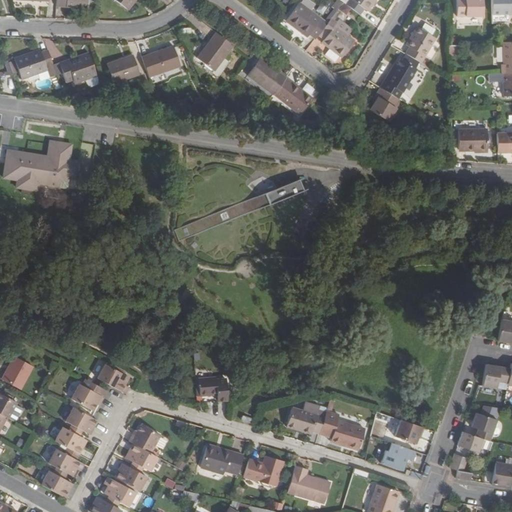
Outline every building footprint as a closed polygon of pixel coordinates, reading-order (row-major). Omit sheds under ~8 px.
[(112,0),(125,9),(131,0),(112,0)] [(134,0),(131,0),(125,9),(127,11),(134,0)] [(374,0),(347,0),(345,3),(359,14),(364,8),(367,10),(374,0)] [(483,17),(482,0),(456,0),(456,17),(483,17)] [(511,0),(491,0),(491,15),(509,15),(511,14),(511,0)] [(299,3),(285,20),(302,33),(304,30),(309,34),(315,39),(317,35),(321,30),(326,23),(299,3)] [(334,26),(336,23),(330,18),(326,23),(321,30),(327,34),(323,40),(321,43),(341,57),(354,40),(334,26)] [(406,45),(409,47),(405,53),(420,63),(435,38),(417,26),(406,45)] [(321,30),(317,35),(323,40),(327,34),(321,30)] [(195,58),(211,70),(230,44),(215,33),(195,58)] [(511,41),(502,42),(503,74),(511,73),(511,41)] [(448,45),(448,54),(458,54),(458,45),(448,45)] [(172,46),(140,57),(147,78),(179,67),(172,46)] [(44,70),(43,67),(50,65),(45,50),(38,53),(37,49),(11,58),(18,79),(44,70)] [(95,77),(87,54),(76,57),(77,60),(58,66),(63,83),(70,80),(72,85),(95,77)] [(138,75),(131,56),(105,64),(112,84),(138,75)] [(77,60),(76,57),(57,64),(58,66),(77,60)] [(279,74),(259,59),(246,75),(266,91),(272,95),(285,78),(279,74)] [(400,59),(396,66),(386,83),(383,81),(379,88),(398,99),(416,69),(400,59)] [(396,66),(393,65),(383,81),(386,83),(396,66)] [(504,97),(511,96),(511,73),(503,74),(504,97)] [(290,85),(291,83),(285,78),(272,95),(298,115),(311,98),(297,88),(296,89),(290,85)] [(370,110),(388,122),(400,100),(398,99),(379,88),(374,96),(377,97),(373,104),(370,110)] [(488,131),(459,131),(459,148),(466,147),(467,150),(475,150),(488,150),(488,131)] [(511,133),(501,133),(502,153),(511,152),(511,133)] [(40,187),(59,190),(67,180),(78,182),(81,163),(72,162),(74,146),(49,142),(47,158),(7,152),(3,180),(16,182),(15,190),(38,194),(40,187)] [(80,155),(90,158),(93,145),(83,143),(80,155)] [(245,211),(305,192),(301,181),(242,200),(245,211)] [(497,326),(495,340),(511,343),(511,321),(500,319),(497,326)] [(0,378),(16,387),(28,364),(9,353),(0,369),(0,378)] [(102,362),(94,377),(101,381),(112,386),(122,392),(126,385),(122,383),(126,375),(121,372),(111,367),(102,362)] [(113,363),(111,367),(121,372),(122,369),(113,363)] [(508,368),(484,363),(480,386),(494,388),(496,381),(506,383),(508,368)] [(216,377),(198,378),(199,394),(218,393),(218,399),(227,398),(226,377),(216,377)] [(67,397),(90,409),(93,403),(97,395),(100,397),(104,390),(98,387),(82,378),(78,384),(76,383),(67,397)] [(0,415),(2,417),(4,418),(12,402),(0,394),(0,415)] [(309,434),(310,431),(317,433),(324,412),(317,410),(318,406),(303,402),(301,410),(290,406),(284,426),(309,434)] [(70,406),(62,420),(69,424),(79,429),(84,432),(88,425),(91,426),(94,419),(89,417),(70,406)] [(325,406),(324,412),(317,433),(329,437),(328,441),(356,449),(364,424),(337,415),(338,410),(325,406)] [(480,407),(478,414),(493,419),(495,413),(480,407)] [(468,426),(475,428),(473,435),(480,438),(487,440),(494,419),(493,419),(478,414),(473,412),(468,426)] [(397,419),(391,436),(412,443),(414,437),(415,434),(418,435),(421,427),(397,419)] [(69,424),(67,426),(77,432),(79,429),(69,424)] [(134,434),(132,433),(127,441),(131,443),(149,453),(159,434),(139,424),(134,434)] [(59,426),(52,439),(76,453),(79,447),(77,445),(80,438),(76,435),(66,430),(59,426)] [(67,426),(66,430),(76,435),(77,432),(67,426)] [(460,431),(457,440),(455,445),(475,452),(480,438),(473,435),(460,431)] [(127,450),(130,452),(126,459),(131,462),(142,467),(148,471),(156,457),(149,453),(131,443),(127,450)] [(386,451),(381,464),(404,471),(408,459),(413,461),(416,452),(391,443),(389,452),(386,451)] [(207,444),(206,447),(222,453),(223,449),(207,444)] [(224,475),(225,471),(238,475),(244,456),(223,449),(222,453),(206,447),(200,467),(224,475)] [(51,448),(44,462),(52,466),(63,472),(68,475),(72,468),(76,470),(79,464),(51,448)] [(462,457),(455,454),(450,468),(457,471),(462,457)] [(276,488),(284,462),(269,457),(267,463),(264,465),(250,460),(244,478),(261,483),(263,487),(272,490),(276,488)] [(130,463),(129,467),(139,473),(141,469),(130,463)] [(511,470),(511,465),(494,463),(490,485),(509,488),(511,471),(511,470)] [(117,470),(113,476),(138,490),(145,476),(139,473),(129,467),(124,464),(120,471),(117,470)] [(52,466),(50,469),(61,475),(63,472),(52,466)] [(308,471),(296,467),(288,493),(325,505),(331,484),(306,476),(308,471)] [(44,469),(36,484),(61,497),(65,491),(62,489),(66,482),(60,478),(49,472),(44,469)] [(50,469),(49,472),(60,478),(61,475),(50,469)] [(421,475),(410,471),(409,476),(419,479),(421,475)] [(472,474),(457,471),(456,479),(471,481),(472,474)] [(104,484),(100,491),(106,494),(117,501),(125,505),(133,491),(105,476),(104,477),(101,483),(104,484)] [(392,511),(397,499),(394,498),(396,491),(378,484),(370,506),(367,511),(392,511)] [(183,490),(171,487),(168,495),(180,498),(183,490)] [(197,493),(183,490),(180,498),(193,501),(197,493)] [(106,494),(103,498),(115,505),(117,501),(106,494)] [(93,506),(89,504),(85,511),(87,511),(116,511),(118,510),(114,507),(102,501),(97,498),(93,506)] [(103,498),(102,501),(114,507),(115,505),(103,498)]
